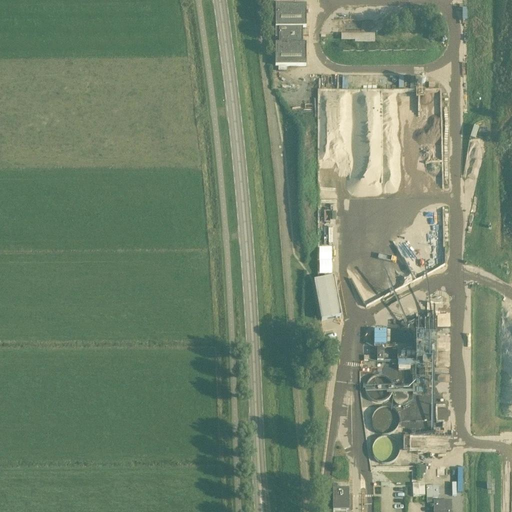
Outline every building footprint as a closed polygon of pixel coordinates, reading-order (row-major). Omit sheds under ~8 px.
[(275,67),(306,67),(306,44),(302,44),(302,28),(306,28),(306,6),(275,6),(275,28),(278,28),(278,44),(275,44),(275,67)] [(408,98),(406,90),(349,89),(348,85),(348,76),(340,76),(340,89),(317,89),(317,117),(328,117),(334,115),(334,107),(337,107),(345,105),(343,105),(354,102),(359,119),(359,107),(365,107),(367,115),(368,96),(371,107),(378,105),(377,112),(381,111),(383,117),(408,117),(408,98)] [(320,274),(333,273),(332,248),(319,248),(320,274)] [(333,278),(313,282),(321,321),(341,317),(333,278)] [(373,345),(390,345),(390,331),(374,330),(373,345)] [(385,400),(390,395),(391,388),(389,381),(384,376),(377,375),(370,377),(365,382),(364,389),(366,396),(371,401),(378,402),(385,400)] [(404,404),(407,401),(409,397),(408,393),(405,390),(401,389),(396,390),(393,393),(392,397),(393,401),(396,404),(400,405),(404,404)] [(392,432),(397,427),(398,420),(396,413),(391,408),(384,406),(377,408),(372,414),(371,421),(373,427),(378,432),(385,434),(392,432)] [(392,461),(397,456),(399,449),(396,442),(391,437),(384,436),(377,438),(372,443),(371,450),(373,457),(378,462),(385,463),(392,461)] [(412,496),(425,496),(425,483),(411,484),(412,496)] [(440,487),(427,487),(426,499),(432,499),(439,499),(440,487)] [(332,491),(332,511),(350,511),(351,511),(351,506),(350,505),(348,505),(348,491),(332,491)] [(433,502),(433,504),(433,511),(450,511),(451,502),(433,502)]
